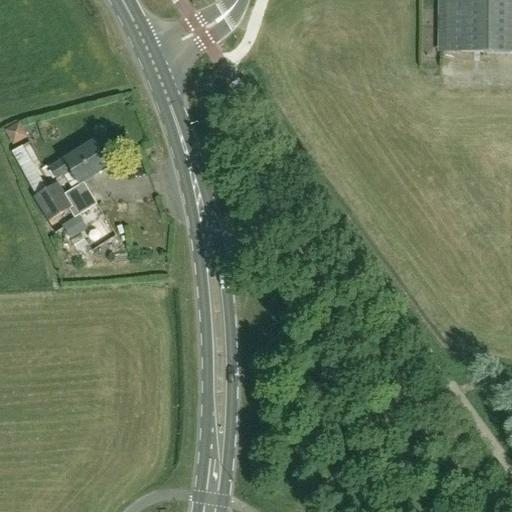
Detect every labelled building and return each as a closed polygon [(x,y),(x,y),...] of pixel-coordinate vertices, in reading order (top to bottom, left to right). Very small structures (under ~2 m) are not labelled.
[(511,0),(443,0),(444,52),(511,52),(511,0)] [(20,124),(5,132),(14,147),(28,139),(20,124)] [(79,185),(107,167),(94,145),(79,154),(78,152),(51,169),(57,180),(71,172),(79,185)] [(37,196),(48,190),(23,146),(13,152),(37,196)] [(84,185),(66,197),(58,184),(48,190),(37,196),(33,199),(48,224),(73,208),(78,217),(97,206),(84,185)] [(87,229),(80,217),(63,227),(69,239),(87,229)] [(81,236),(71,242),(77,252),(87,246),(81,236)]
